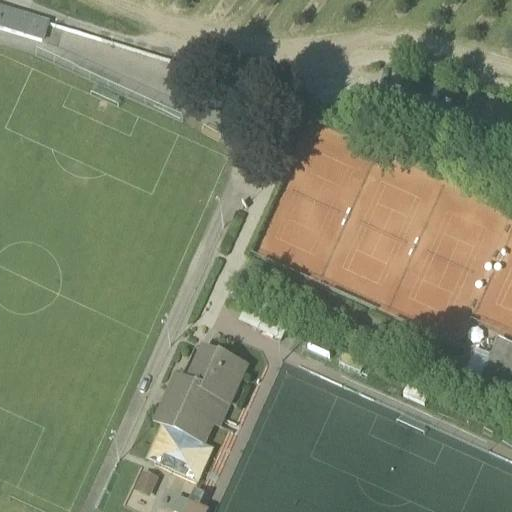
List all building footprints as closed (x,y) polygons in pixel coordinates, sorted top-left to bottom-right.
[(27,21),(0,12),(0,31),(21,38),(27,21)] [(46,27),(27,21),(21,38),(41,44),(46,27)] [(275,109),(283,112),(288,100),(280,98),(275,109)] [(239,325),(282,344),(286,334),(243,315),(239,325)] [(478,387),(502,397),(508,383),(511,384),(511,343),(500,338),(491,359),(479,386),(478,387)] [(479,386),(491,359),(475,352),(463,379),(479,386)] [(158,427),(200,446),(213,418),(220,421),(243,371),(204,353),(198,367),(194,366),(190,374),(194,376),(189,388),(178,383),(172,396),(168,394),(164,404),(167,406),(158,427)] [(214,454),(161,431),(146,465),(198,489),(214,454)] [(143,476),(134,496),(149,503),(158,483),(143,476)] [(185,511),(188,506),(176,501),(171,511),(185,511)]
